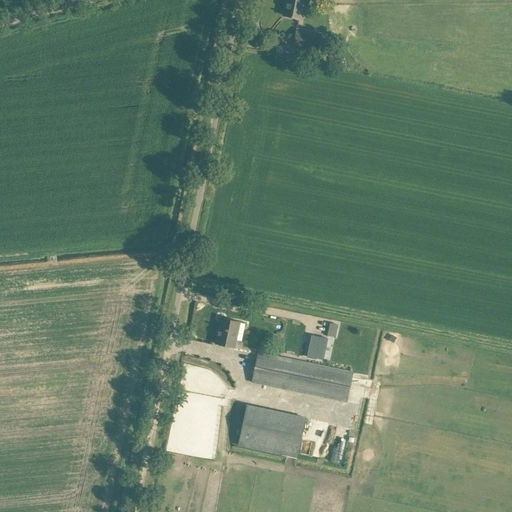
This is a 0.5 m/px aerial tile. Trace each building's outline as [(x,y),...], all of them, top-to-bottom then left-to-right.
[(299,18),(302,0),(306,1),(306,0),(285,0),(285,3),(287,4),(285,16),(299,18)] [(321,33),(306,31),(297,29),(293,46),(317,51),(321,33)] [(239,322),(231,320),(221,318),(216,344),(234,348),(239,322)] [(312,335),(307,357),(316,358),(316,357),(323,359),(327,338),(312,335)] [(347,403),(352,378),(353,374),(257,354),(251,383),(347,403)] [(306,418),(246,405),(238,445),(297,458),(306,418)]
